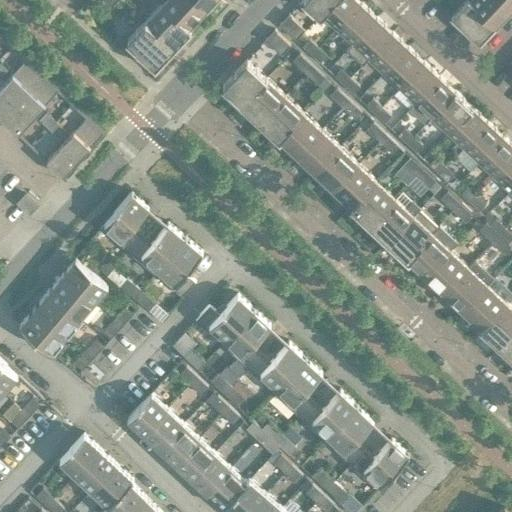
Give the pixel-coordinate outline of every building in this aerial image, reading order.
[(146,18),(145,19),(174,46),(174,45),(174,44),(181,37),(183,36),(182,35),(189,27),(190,28),(190,27),(161,0),(160,0),(162,2),(146,19),(146,18)] [(198,0),(161,0),(190,27),(191,26),(189,24),(196,17),(197,17),(199,16),(198,15),(205,8),(206,8),(207,8),(198,0)] [(315,18),(320,13),(332,0),(301,0),(299,3),(315,18)] [(321,13),(336,28),(361,1),(360,0),(360,1),(359,0),(332,0),(320,13),(321,14),(321,13)] [(470,1),(470,0),(469,0),(465,0),(453,13),(451,15),(453,16),(465,27),(464,27),(466,29),(466,28),(478,39),(478,40),(479,41),(481,40),(481,39),(486,33),(487,34),(489,32),(488,31),(494,25),(495,26),(495,25),(470,1)] [(500,0),(470,0),(470,1),(495,25),(496,24),(495,23),(501,17),(502,18),(503,16),(509,9),(509,10),(510,9),(500,0)] [(511,0),(500,0),(510,9),(511,8),(510,8),(511,5),(511,0)] [(336,28),(351,42),(352,42),(377,15),(376,15),(369,9),(370,9),(369,7),(368,8),(361,2),(362,1),(361,1),(336,28)] [(279,23),(281,25),(281,24),(296,38),(305,28),(291,14),(289,13),(288,14),(288,15),(281,22),(279,23)] [(363,63),(368,58),(368,57),(393,30),(392,29),(391,30),(385,24),(386,23),(384,22),(384,23),(377,17),(378,16),(377,15),(352,42),(351,42),(346,48),(363,63)] [(174,46),(145,19),(144,20),(145,20),(137,28),(136,29),(129,37),(128,37),(127,38),(129,40),(129,39),(141,50),(140,51),(142,52),(140,58),(143,63),(148,65),(153,63),(155,65),(157,63),(156,63),(163,55),(164,56),(166,54),(165,53),(172,46),(173,46),(174,46)] [(265,39),(267,40),(281,53),(290,43),(276,30),(277,30),(275,28),(273,30),(274,30),(267,37),(266,37),(265,39)] [(368,57),(368,58),(383,72),(409,45),(408,44),(407,45),(401,39),(402,38),(400,37),(399,37),(393,31),(394,31),(393,30),(368,57)] [(303,44),(312,53),(319,46),(310,37),(303,44)] [(383,72),(399,87),(424,60),(424,59),(423,60),(417,54),(417,53),(416,51),(415,52),(409,46),(409,45),(383,72)] [(319,46),(312,53),(321,62),(328,54),(319,46)] [(293,59),(305,71),(312,64),(300,52),(293,59)] [(240,102),(241,102),(267,75),(266,75),(258,68),(257,66),(256,66),(249,59),(247,57),(246,59),(236,70),(234,71),(234,72),(224,83),(224,82),(222,84),(224,85),(232,92),(231,93),(233,94),(241,101),(240,102)] [(0,85),(0,115),(1,117),(42,74),(26,58),(0,85)] [(399,87),(415,101),(440,74),(439,74),(432,68),(433,68),(432,66),(431,67),(425,61),(425,60),(424,60),(399,87)] [(312,64),(305,71),(318,83),(325,76),(312,64)] [(334,74),(344,83),(351,75),(341,67),(334,74)] [(18,132),(58,89),(42,74),(1,117),(18,132)] [(415,101),(431,116),(456,89),(455,88),(455,89),(448,83),(449,82),(447,81),(447,82),(440,76),(441,75),(440,74),(415,101)] [(259,119),(260,120),(285,93),(267,76),(267,75),(241,102),(242,103),(243,102),(250,109),(250,110),(251,112),(252,111),(260,118),(259,119)] [(351,75),(344,83),(353,91),(360,84),(351,75)] [(329,94),(342,105),(349,98),(336,86),(329,94)] [(431,116),(447,131),(472,104),(471,103),(470,104),(464,98),(463,96),(462,96),(456,90),(457,90),(456,89),(431,116)] [(277,136),(278,137),(303,110),(285,93),(260,120),(261,120),(269,127),(268,127),(270,129),(270,128),(278,135),(277,136)] [(366,104),(375,112),(382,105),(373,96),(366,104)] [(349,98),(342,105),(355,117),(362,110),(349,98)] [(447,131),(462,146),(488,119),(487,118),(486,119),(480,113),(480,112),(479,110),(478,111),(472,105),(473,104),(472,104),(447,131)] [(382,105),(375,112),(384,121),(391,113),(382,105)] [(296,153),(296,154),(321,127),(303,110),(278,137),(279,137),(287,144),(286,145),(288,146),(289,145),(296,152),(296,153)] [(46,111),(39,118),(49,127),(56,120),(46,111)] [(46,159),(63,175),(104,131),(87,115),(46,159)] [(462,146),(478,160),(503,133),(502,133),(496,127),(495,125),(494,126),(488,120),(488,119),(462,146)] [(49,127),(59,137),(66,129),(56,120),(49,127)] [(366,128),(379,140),(386,132),(373,121),(366,128)] [(397,133),(407,142),(414,134),(404,126),(397,133)] [(314,170),(315,171),(340,144),(321,127),(296,154),(297,155),(298,154),(306,161),(305,162),(306,163),(307,163),(315,170),(314,170)] [(386,132),(379,140),(392,152),(398,144),(386,132)] [(478,160),(494,175),(511,155),(511,142),(511,141),(511,140),(510,141),(503,135),(504,134),(503,133),(478,160)] [(414,134),(407,142),(416,150),(423,143),(414,134)] [(332,188),(333,188),(358,162),(340,144),(315,171),(316,172),(316,171),(324,178),(323,179),(325,180),(326,180),(333,187),(332,188)] [(403,162),(416,174),(422,167),(410,155),(403,162)] [(429,163),(438,171),(445,164),(436,155),(429,163)] [(511,155),(494,175),(510,190),(511,187),(511,155)] [(351,205),(352,206),(377,179),(358,162),(333,188),(334,189),(335,188),(342,196),(343,198),(344,197),(352,204),(351,205)] [(445,164),(438,171),(447,180),(454,172),(445,164)] [(422,167),(416,174),(428,186),(435,179),(422,167)] [(369,222),(370,223),(395,196),(377,179),(352,206),(353,206),(361,213),(360,214),(362,215),(362,214),(370,221),(369,222)] [(461,192),(470,201),(477,193),(467,185),(461,192)] [(440,197),(452,209),(459,201),(447,189),(440,197)] [(101,226),(128,249),(141,234),(132,225),(148,206),(149,207),(150,206),(131,190),(101,226)] [(388,239),(388,240),(419,208),(400,190),(395,196),(370,223),(371,224),(372,223),(379,230),(379,231),(380,232),(381,231),(388,239)] [(18,201),(28,210),(35,202),(26,193),(18,201)] [(477,193),(470,201),(479,209),(486,202),(477,193)] [(459,201),(452,209),(465,221),(472,213),(459,201)] [(406,257),(407,257),(437,225),(419,208),(388,240),(389,241),(390,240),(398,247),(397,248),(398,249),(399,249),(407,256),(406,257)] [(484,214),(486,221),(499,233),(505,226),(488,210),(484,214)] [(128,249),(155,272),(186,235),(167,220),(166,221),(167,222),(151,242),(141,234),(128,249)] [(479,228),(492,240),(499,233),(486,221),(479,228)] [(425,274),(425,275),(450,248),(433,231),(438,225),(437,225),(407,257),(408,258),(408,257),(416,264),(415,265),(417,267),(418,266),(425,273),(425,274)] [(511,232),(505,226),(499,233),(508,242),(511,237),(511,232)] [(499,233),(492,240),(504,252),(511,245),(508,242),(499,233)] [(186,235),(155,272),(183,295),(196,279),(185,271),(203,250),(186,235)] [(443,291),(444,292),(469,265),(450,248),(425,275),(426,275),(427,274),(434,282),(435,284),(436,283),(444,290),(443,291)] [(98,267),(107,274),(118,261),(109,254),(98,267)] [(76,255),(61,273),(93,299),(108,282),(76,255)] [(461,308),(462,309),(487,282),(469,265),(444,292),(445,292),(453,299),(452,300),(454,301),(454,300),(462,307),(461,308)] [(61,273),(47,289),(79,316),(93,299),(61,273)] [(120,285),(134,297),(141,289),(127,276),(126,277),(128,278),(122,286),(120,284),(120,285)] [(480,326),(481,326),(506,299),(487,282),(462,309),(463,310),(464,309),(471,316),(471,317),(472,318),(473,318),(480,325),(480,326)] [(47,289),(34,305),(66,332),(79,316),(47,289)] [(141,289),(134,297),(149,309),(147,307),(154,300),(155,301),(156,301),(141,289)] [(195,317),(221,341),(253,307),(238,292),(219,312),(209,302),(195,317)] [(498,343),(499,343),(511,329),(511,305),(506,299),(481,326),(481,327),(482,326),(490,333),(489,334),(490,335),(491,335),(499,342),(498,343)] [(125,304),(114,316),(122,323),(133,312),(133,311),(131,313),(124,306),(125,305),(125,304)] [(66,332),(34,305),(19,323),(51,350),(66,332)] [(221,341),(236,356),(228,364),(238,374),(246,365),(260,350),(251,341),(268,322),(270,324),(270,323),(253,307),(221,341)] [(122,323),(114,316),(103,329),(105,327),(112,334),(110,336),(111,336),(122,323)] [(511,329),(499,343),(500,344),(500,343),(508,351),(507,351),(509,353),(510,352),(511,354),(511,329)] [(96,336),(85,348),(93,355),(104,344),(104,343),(102,345),(95,338),(96,337),(96,336)] [(246,365),(272,389),(304,354),(286,337),(285,338),(287,340),(269,358),(260,350),(246,365)] [(186,356),(184,354),(183,354),(198,368),(205,360),(191,346),(191,347),(192,348),(186,356)] [(93,355),(85,348),(74,361),(76,359),(83,366),(81,368),(82,368),(93,355)] [(272,389),(297,413),(311,398),(302,389),(320,370),(321,372),(322,371),(304,354),(272,389)] [(0,355),(0,387),(2,389),(18,372),(0,355)] [(179,372),(190,382),(197,374),(186,364),(186,365),(187,366),(181,373),(179,372)] [(209,379),(222,391),(230,383),(217,371),(218,373),(212,380),(210,378),(209,379)] [(197,374),(190,382),(201,393),(201,392),(199,391),(206,384),(208,385),(197,374)] [(230,383),(222,391),(237,405),(238,404),(236,403),(243,395),(244,397),(245,397),(230,383)] [(297,413),(323,437),(355,402),(338,385),(337,386),(338,388),(320,406),(311,398),(297,413)] [(127,417),(143,432),(168,406),(152,390),(127,417)] [(32,394),(21,406),(29,414),(40,402),(38,403),(31,397),(33,395),(32,394)] [(210,402),(221,412),(229,404),(218,394),(217,394),(219,396),(212,403),(211,401),(210,402)] [(323,437),(349,461),(363,446),(354,437),(371,418),(372,420),(373,419),(355,402),(323,437)] [(229,404),(221,412),(232,422),(233,422),(231,420),(238,413),(239,415),(240,414),(229,404)] [(29,414),(21,406),(10,419),(12,417),(19,424),(17,426),(18,426),(29,414)] [(143,432),(159,447),(184,420),(168,406),(143,432)] [(245,426),(257,437),(264,429),(261,426),(253,419),(252,419),(254,421),(248,428),(246,426),(245,426)] [(264,429),(274,438),(281,430),(268,419),(270,421),(263,428),(261,426),(264,429)] [(159,447),(175,462),(200,435),(184,420),(159,447)] [(3,426),(0,429),(0,445),(11,434),(10,433),(9,435),(2,428),(3,426)] [(273,438),(275,440),(275,439),(274,438),(264,429),(257,437),(267,447),(268,447),(266,445),(273,438)] [(59,457),(76,472),(101,446),(84,430),(59,457)] [(275,439),(275,440),(288,453),(289,452),(287,451),(294,443),(296,445),(281,430),(274,438),(275,439)] [(363,446),(349,461),(377,487),(409,452),(389,434),(388,435),(390,436),(372,455),(363,446)] [(175,462),(190,476),(215,450),(200,435),(175,462)] [(76,472),(92,487),(116,460),(101,446),(76,472)] [(190,476),(206,491),(231,464),(215,450),(190,476)] [(273,460),(284,471),(292,463),(281,452),(280,453),(282,454),(275,462),(273,460)] [(104,504),(105,505),(133,476),(116,460),(92,487),(107,501),(104,504)] [(292,463),(284,471),(295,481),(294,479),(300,472),(302,473),(303,473),(292,463)] [(206,491),(222,506),(250,476),(249,476),(246,479),(231,464),(206,491)] [(312,475),(325,487),(332,479),(320,467),(319,467),(321,469),(314,476),(313,474),(312,475)] [(105,505),(112,511),(129,511),(146,495),(131,479),(134,477),(133,476),(105,505)] [(225,503),(235,511),(248,511),(266,491),(250,476),(222,506),(223,506),(225,503)] [(332,479),(325,487),(340,501),(347,493),(332,479)] [(305,490),(315,500),(322,491),(312,482),(314,484),(307,491),(305,490)] [(35,494),(46,504),(53,496),(42,486),(44,488),(37,495),(35,494)] [(248,511),(276,511),(283,505),(266,491),(248,511)] [(322,491),(315,500),(327,511),(327,510),(325,509),(332,501),(334,503),(322,491)] [(129,511),(159,511),(161,510),(146,495),(129,511)] [(53,496),(46,504),(54,511),(56,511),(62,505),(64,507),(53,496)]
